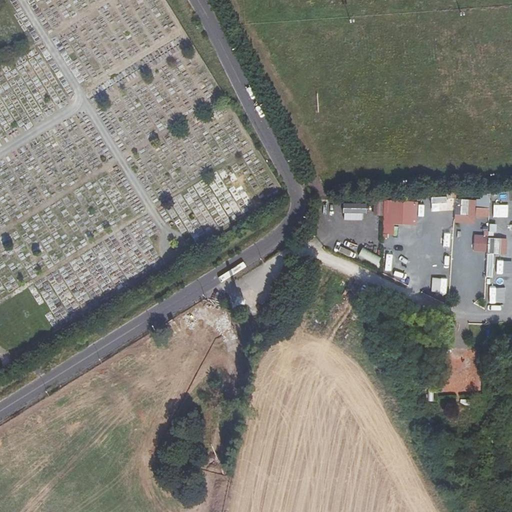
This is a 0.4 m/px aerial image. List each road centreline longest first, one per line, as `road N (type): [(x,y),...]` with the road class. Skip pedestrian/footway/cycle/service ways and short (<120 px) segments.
road 1 (residential): [(0,411),(277,241),(296,213),(294,192),(196,0)]
road 2 (unknown): [(218,276),(236,293),(297,258),(465,315),(488,316),(511,303)]
